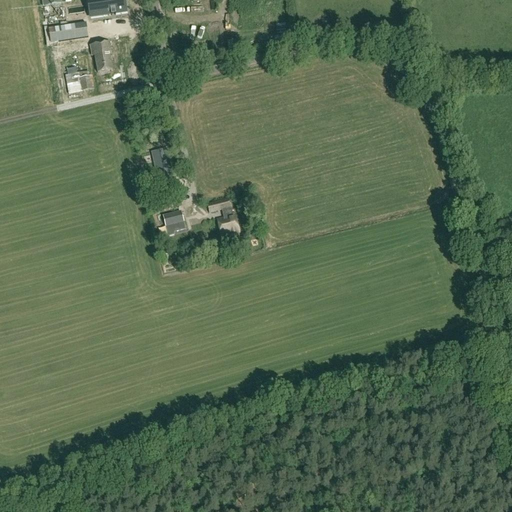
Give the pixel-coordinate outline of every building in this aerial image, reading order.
[(125,13),(123,0),(102,0),(103,1),(96,2),(98,17),(125,13)] [(52,18),(60,17),(58,2),(50,3),(52,18)] [(88,38),(86,23),(48,29),(50,44),(88,38)] [(73,42),(59,43),(60,56),(67,56),(67,49),(73,49),(73,42)] [(92,57),(95,57),(98,73),(113,71),(109,53),(112,53),(109,42),(90,46),(92,57)] [(68,95),(84,92),(94,90),(93,77),(80,79),(79,74),(65,76),(68,95)] [(152,171),(159,197),(173,193),(167,167),(152,171)] [(230,199),(207,205),(209,213),(221,210),(222,212),(227,211),(228,217),(217,220),(221,237),(230,235),(231,240),(239,238),(238,233),(239,233),(235,215),(234,215),(230,199)] [(163,217),(168,237),(174,235),(173,233),(185,230),(181,213),(163,217)]
